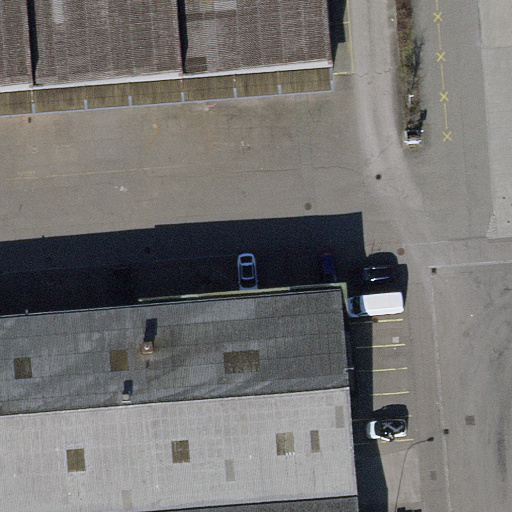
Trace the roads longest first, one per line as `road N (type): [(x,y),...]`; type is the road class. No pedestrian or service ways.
road 1 (unknown): [(396,195),(0,241)]
road 2 (unknown): [(364,0),(371,99),(396,195)]
